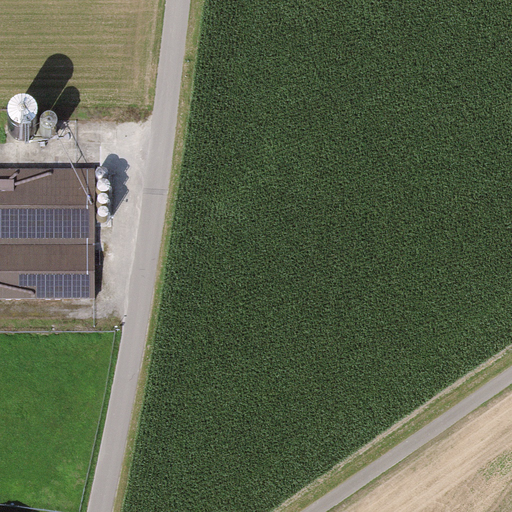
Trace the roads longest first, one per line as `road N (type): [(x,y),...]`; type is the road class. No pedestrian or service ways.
road 1 (unclassified): [(138,309),(181,0)]
road 2 (residential): [(511,381),(319,511)]
road 3 (residential): [(97,511),(138,309)]
